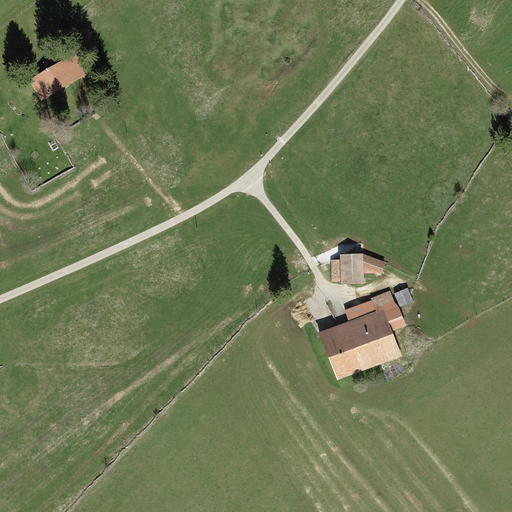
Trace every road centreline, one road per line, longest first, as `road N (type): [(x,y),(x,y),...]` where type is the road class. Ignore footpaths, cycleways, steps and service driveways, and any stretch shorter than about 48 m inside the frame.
road 1 (unclassified): [(0,298),(184,217),(245,179),(400,0)]
road 2 (track): [(86,100),(184,217)]
road 3 (track): [(511,102),(416,0)]
